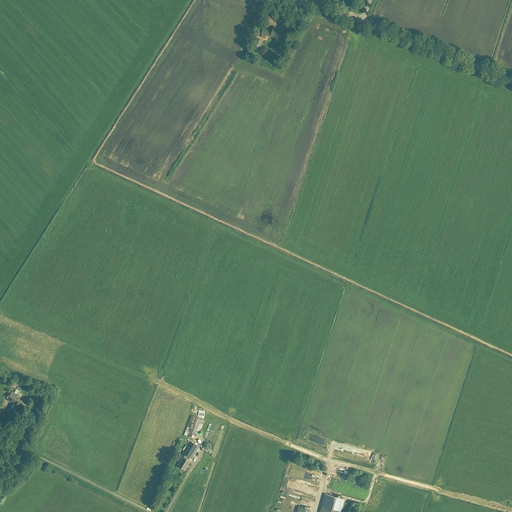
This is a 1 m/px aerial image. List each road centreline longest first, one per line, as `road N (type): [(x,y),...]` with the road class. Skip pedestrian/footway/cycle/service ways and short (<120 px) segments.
road 1 (unclassified): [(511,82),(288,0)]
road 2 (unclassified): [(150,511),(0,438)]
